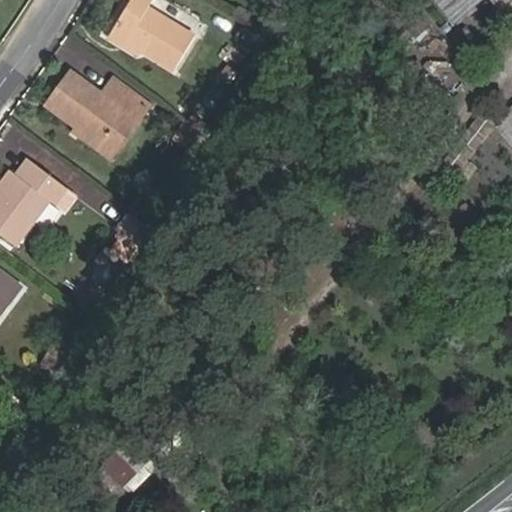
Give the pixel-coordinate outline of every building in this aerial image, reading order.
[(134,0),(113,33),(177,71),(197,38),(150,9),(154,0),(134,0)] [(490,0),(435,0),(460,27),(490,0)] [(511,0),(495,0),(505,10),(511,2),(511,0)] [(143,98),(113,76),(101,92),(72,72),(47,106),(101,146),(123,114),(128,119),(143,98)] [(115,73),(113,76),(143,98),(145,95),(115,73)] [(207,139),(206,139),(187,124),(176,140),(196,155),(207,139)] [(192,165),(190,164),(183,158),(168,179),(179,187),(192,165)] [(0,233),(17,246),(50,200),(57,205),(69,190),(33,163),(22,179),(16,176),(0,197),(0,233)] [(0,320),(15,301),(0,289),(0,320)] [(134,436),(106,462),(127,484),(155,458),(134,436)]
